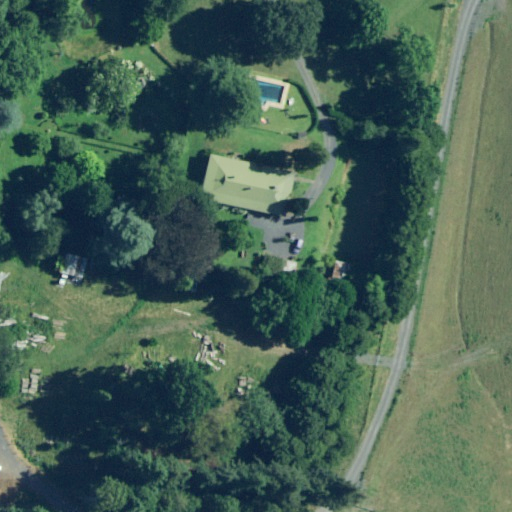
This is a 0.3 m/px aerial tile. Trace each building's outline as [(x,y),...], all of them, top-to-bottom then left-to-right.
[(290,172),(207,154),(198,198),(281,216),(290,172)] [(65,253),(40,247),(36,263),(60,269),(65,253)] [(87,259),(66,254),(61,275),(82,280),(87,259)] [(210,270),(211,255),(199,254),(198,269),(210,270)] [(367,267),(335,260),(330,283),(362,290),(367,267)]
